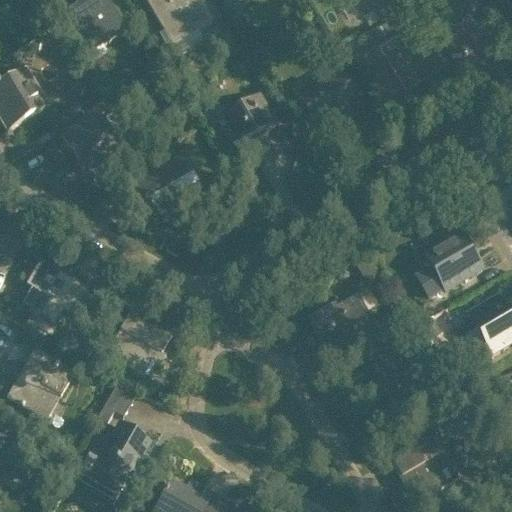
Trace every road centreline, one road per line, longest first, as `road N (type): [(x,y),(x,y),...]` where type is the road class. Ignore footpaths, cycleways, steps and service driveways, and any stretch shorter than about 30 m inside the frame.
road 1 (residential): [(201,287),(446,147)]
road 2 (residential): [(209,321),(198,427),(225,465),(310,511)]
road 3 (residential): [(38,197),(201,287)]
road 4 (residential): [(326,432),(294,379),(209,321)]
road 5 (residential): [(511,254),(446,147)]
